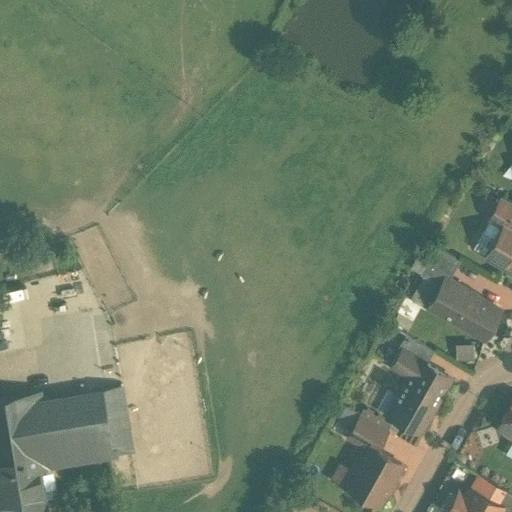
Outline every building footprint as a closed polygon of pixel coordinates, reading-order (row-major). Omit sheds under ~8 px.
[(511,203),(501,197),(490,217),(503,225),(504,223),(511,227),(511,203)] [(511,227),(504,223),(503,225),(486,256),(511,271),(511,227)] [(434,246),(418,274),(439,285),(444,276),(448,278),(458,260),(434,246)] [(448,278),(444,276),(439,285),(427,307),(483,339),(499,309),(475,295),(476,294),(448,278)] [(432,351),(404,335),(397,348),(402,351),(403,350),(426,363),(432,351)] [(453,359),(471,358),(470,342),(452,343),(453,359)] [(426,363),(403,350),(402,351),(393,367),(407,375),(396,393),(401,396),(390,415),(418,432),(450,377),(426,363)] [(121,386),(41,400),(39,393),(0,399),(0,452),(33,447),(36,466),(132,451),(121,386)] [(511,400),(498,426),(501,428),(502,432),(511,438),(511,400)] [(387,429),(359,414),(346,437),(348,438),(349,436),(365,445),(366,444),(375,449),(387,429)] [(375,449),(366,444),(365,445),(343,485),(377,504),(400,463),(375,449)] [(33,447),(0,452),(0,511),(23,511),(43,509),(36,466),(33,447)] [(495,503),(467,488),(464,495),(458,492),(446,511),(497,511),(500,507),(495,503)] [(511,511),(511,494),(503,489),(495,503),(500,507),(497,511),(511,511)]
